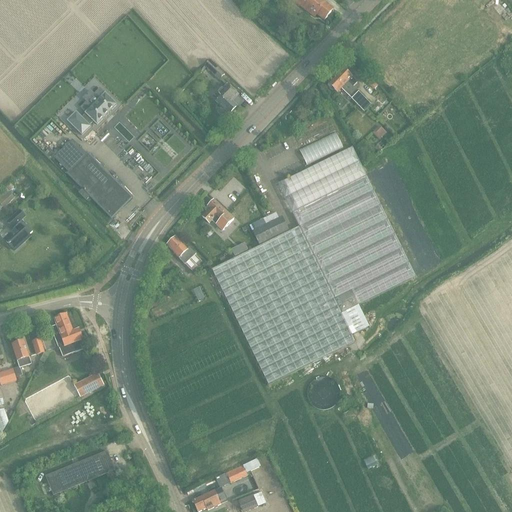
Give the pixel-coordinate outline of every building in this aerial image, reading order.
[(317,14),(324,20),(333,10),(320,0),(292,0),(314,17),(317,14)] [(204,67),(219,80),(224,75),(210,61),(204,67)] [(329,85),(328,86),(330,89),(333,91),(334,90),(337,93),(343,87),(354,98),(351,100),(364,111),(370,104),(353,87),(357,83),(352,78),(343,69),(328,84),(329,85)] [(372,79),(364,78),(363,79),(374,90),(378,85),(372,79)] [(222,97),(216,102),(219,105),(216,108),(216,112),(219,116),(224,116),(227,113),(229,115),(239,105),(235,101),(236,100),(234,99),(238,95),(227,85),(218,94),(222,97)] [(82,117),(76,112),(67,121),(82,137),(91,127),(90,125),(93,122),(97,126),(118,105),(105,92),(84,114),(85,114),(82,117)] [(378,113),(390,101),(384,96),(373,108),(378,113)] [(381,140),(388,132),(379,125),(373,133),(381,140)] [(300,148),(307,164),(343,147),(336,132),(300,148)] [(87,154),(86,156),(82,152),(72,141),(54,159),(65,169),(69,173),(67,174),(83,190),(79,194),(86,201),(90,197),(111,219),(131,198),(87,154)] [(352,336),(341,314),(358,306),(359,306),(416,278),(352,148),(278,185),(299,228),(287,234),(260,247),(212,271),(268,386),(355,343),(352,336)] [(0,205),(4,209),(15,198),(9,192),(8,193),(6,191),(0,196),(0,205)] [(209,224),(212,221),(223,231),(233,220),(214,201),(208,208),(205,211),(207,213),(202,218),(209,224)] [(15,230),(4,240),(15,251),(30,237),(29,236),(33,232),(21,220),(25,217),(20,212),(8,223),(13,228),(15,230)] [(253,232),(260,247),(287,234),(280,218),(253,232)] [(196,255),(189,248),(187,250),(175,238),(167,246),(185,265),(196,255)] [(358,306),(341,314),(352,336),(370,327),(359,306),(358,306)] [(80,341),(83,340),(79,330),(73,332),(66,315),(54,319),(57,326),(51,328),(59,349),(60,349),(63,357),(83,349),(80,341)] [(44,353),(40,340),(32,342),(36,355),(44,353)] [(12,346),(17,361),(19,368),(18,368),(14,369),(16,377),(22,375),(20,368),(31,365),(29,358),(24,342),(19,344),(18,342),(13,344),(14,345),(12,346)] [(0,373),(0,382),(1,386),(16,382),(13,370),(0,373)] [(80,398),(103,386),(99,377),(97,374),(74,386),(80,398)] [(76,419),(78,419),(75,409),(62,414),(69,430),(79,426),(76,419)] [(86,483),(93,480),(115,471),(107,452),(46,477),(53,496),(86,483)] [(363,461),(368,470),(379,465),(374,455),(363,461)] [(230,484),(247,476),(243,466),(226,474),(230,484)] [(215,491),(193,501),(197,511),(200,511),(207,509),(208,511),(221,505),(227,502),(224,494),(221,488),(215,491)] [(263,502),(259,494),(238,502),(242,511),(246,511),(258,507),(257,505),(263,502)]
